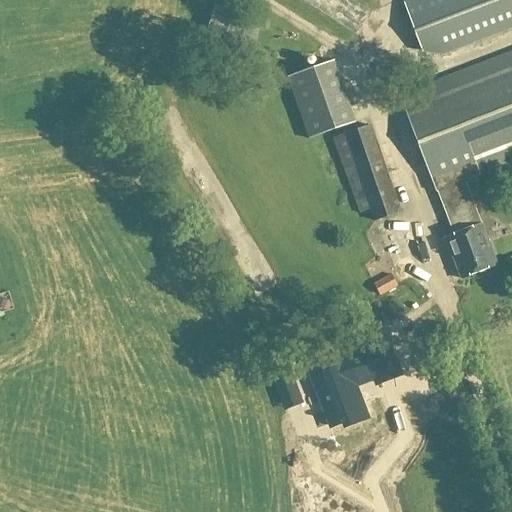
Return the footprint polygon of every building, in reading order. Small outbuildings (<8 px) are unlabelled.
[(442,57),(511,30),(511,0),(415,0),(403,5),(422,54),(442,57)] [(251,60),(261,21),(215,7),(203,46),(251,60)] [(445,240),(461,281),(497,267),(481,226),(480,226),(463,182),(511,163),(511,53),(400,97),(437,193),(438,192),(455,236),(445,240)] [(308,139),(354,123),(332,61),(286,77),(308,139)] [(374,222),(375,222),(400,213),(371,127),(332,140),(342,169),(343,168),(359,216),(369,212),(374,222)] [(379,299),(397,289),(391,278),(373,287),(379,299)] [(327,378),(313,383),(330,429),(340,425),(340,426),(344,424),(345,429),(366,421),(358,400),(355,401),(353,395),(356,394),(354,388),(374,380),(376,386),(399,377),(385,340),(362,349),(363,350),(341,358),(344,366),(339,367),(325,373),(327,378)] [(285,412),(302,406),(294,382),(290,370),(272,377),(276,388),(285,412)]
